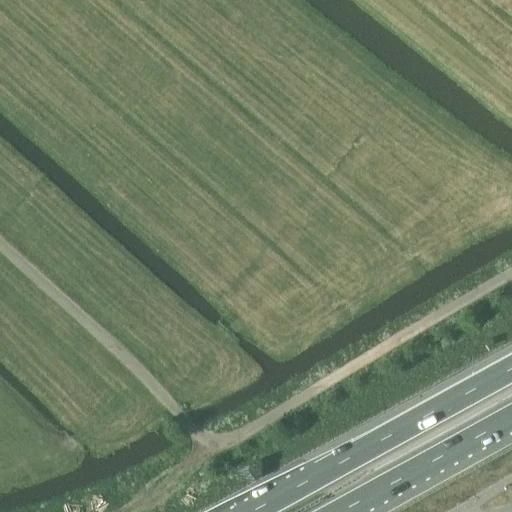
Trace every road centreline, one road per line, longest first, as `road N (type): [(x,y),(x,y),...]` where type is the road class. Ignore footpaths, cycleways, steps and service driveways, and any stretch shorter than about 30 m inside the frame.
road 1 (track): [(511,275),(226,442),(194,433),(0,243)]
road 2 (motorway): [(511,369),(251,511)]
road 3 (motorway): [(346,511),(511,420)]
